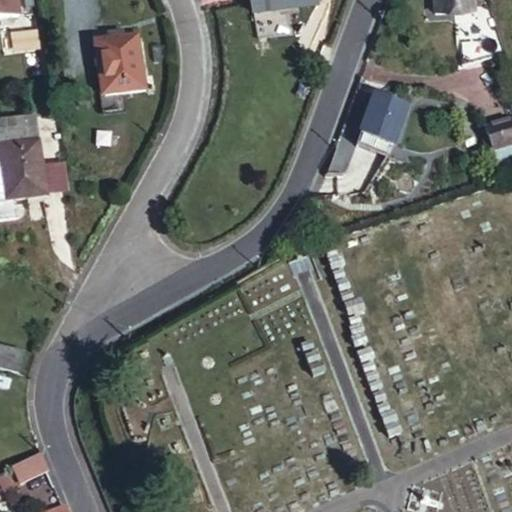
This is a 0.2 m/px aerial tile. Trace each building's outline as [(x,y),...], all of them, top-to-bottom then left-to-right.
[(0,0),(0,11),(16,9),(14,0),(0,0)] [(319,6),(318,0),(253,0),(256,16),(319,6)] [(477,10),(473,0),(436,0),(441,16),(444,34),(479,31),(477,10)] [(144,80),(136,26),(96,32),(104,87),(144,80)] [(378,93),(358,145),(391,157),(410,104),(378,93)] [(511,147),(511,120),(485,129),(493,153),(511,147)] [(8,131),(12,157),(49,151),(45,126),(8,131)] [(49,151),(12,157),(0,158),(0,217),(2,231),(31,227),(28,209),(58,205),(54,179),(49,151)] [(54,179),(58,205),(78,201),(74,175),(54,179)] [(0,371),(17,377),(23,356),(0,348),(0,371)] [(42,457),(15,470),(21,484),(48,472),(42,457)]
